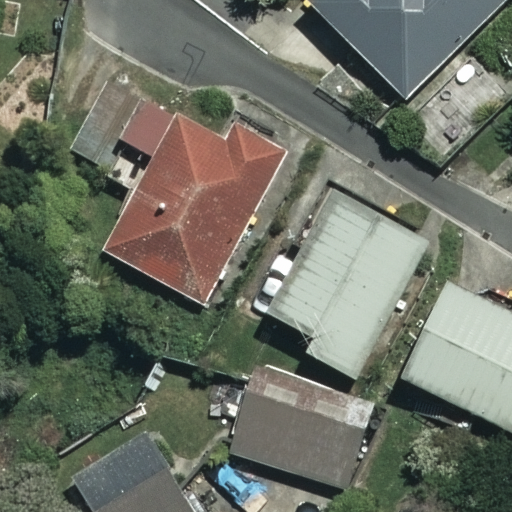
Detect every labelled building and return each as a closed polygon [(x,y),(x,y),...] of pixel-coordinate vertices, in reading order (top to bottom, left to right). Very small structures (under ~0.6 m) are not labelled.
[(404,102),(504,0),(306,0),(303,3),(404,102)] [(191,306),(287,159),(188,96),(175,115),(142,94),(113,138),(152,163),(98,246),(191,306)] [(420,241),(331,197),(270,318),(310,338),(302,354),(351,379),(420,241)] [(511,316),(442,284),(398,380),(511,433),(511,316)] [(363,433),(247,396),(228,454),(344,491),(363,433)] [(186,511),(133,428),(60,474),(83,511),(186,511)]
